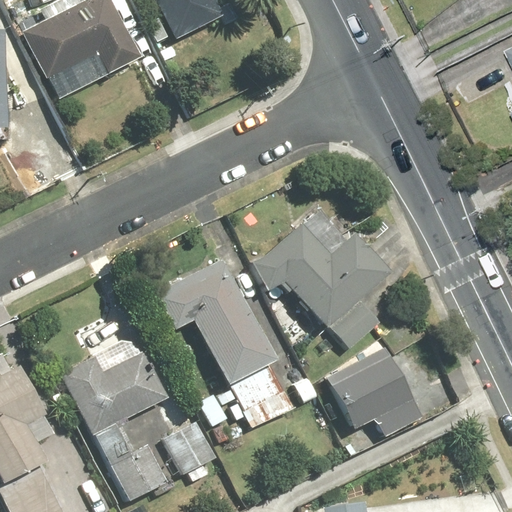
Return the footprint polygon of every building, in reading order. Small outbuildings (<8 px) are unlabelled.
[(119,0),(84,0),(19,31),(43,82),(101,54),(112,75),(147,58),(119,0)] [(157,0),(176,39),(226,16),(218,0),(157,0)] [(0,27),(0,127),(8,128),(8,27),(0,27)] [(299,218),(250,264),(276,291),(284,283),(350,352),(387,317),(370,299),(397,274),(356,231),(333,253),(299,218)] [(299,408),(224,255),(156,288),(177,330),(197,321),(251,432),(299,408)] [(145,330),(61,370),(124,501),(208,460),(145,330)] [(326,375),(352,427),(370,418),(379,437),(417,418),(381,347),(326,375)] [(21,349),(0,358),(0,488),(11,511),(73,511),(31,424),(52,414),(21,349)] [(239,419),(225,391),(209,398),(208,395),(193,402),(206,428),(226,418),(229,424),(239,419)] [(314,506),(314,511),(372,511),(371,499),(314,506)]
